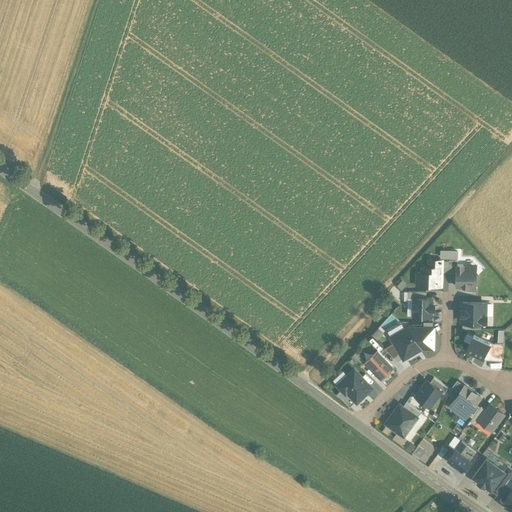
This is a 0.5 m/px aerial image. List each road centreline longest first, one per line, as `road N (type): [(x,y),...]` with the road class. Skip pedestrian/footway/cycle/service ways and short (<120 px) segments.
road 1 (tertiary): [(357,425),(0,168)]
road 2 (track): [(298,382),(511,149)]
road 3 (track): [(33,192),(97,0)]
road 4 (tertiary): [(476,511),(357,425)]
